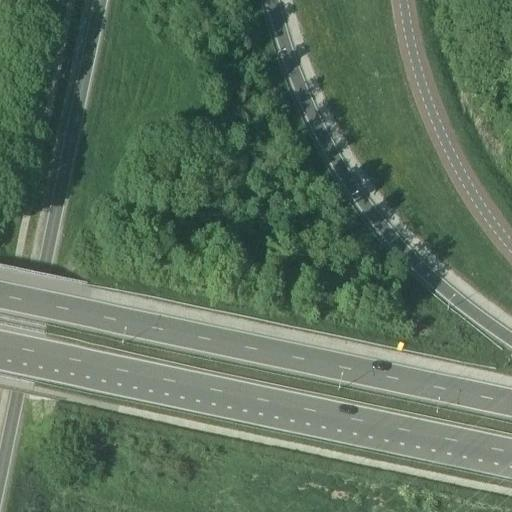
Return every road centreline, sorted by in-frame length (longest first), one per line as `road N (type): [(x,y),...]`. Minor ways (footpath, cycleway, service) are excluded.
road 1 (trunk): [(0,344),(511,454)]
road 2 (trunk): [(511,405),(0,298)]
road 3 (trunk): [(94,0),(0,458)]
road 4 (trunk): [(511,341),(412,261),(362,200),(316,124),(272,0)]
road 5 (unclassified): [(511,250),(467,188),(435,123),(403,0)]
